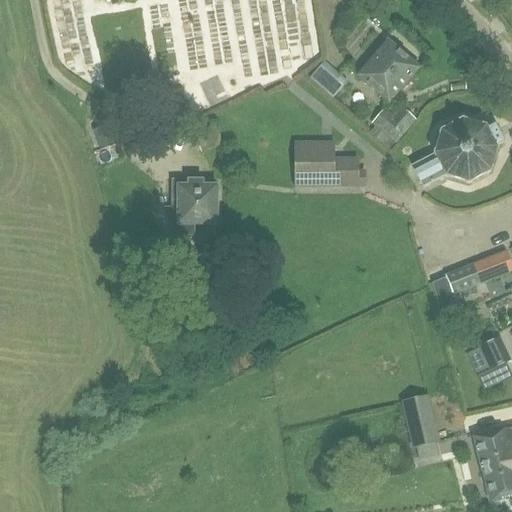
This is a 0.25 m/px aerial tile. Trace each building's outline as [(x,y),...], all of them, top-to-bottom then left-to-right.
[(307,30),(281,32),(282,55),(308,53),(307,30)] [(386,41),(356,76),(388,103),(418,68),(386,41)] [(326,94),(338,82),(317,61),(305,73),(326,94)] [(202,95),(218,89),(210,71),(195,77),(202,95)] [(391,114),(384,108),(371,123),(379,129),(374,135),(391,149),(416,119),(398,105),(391,114)] [(489,172),(495,148),(494,146),(502,142),(493,125),(485,129),(484,127),(461,121),(439,132),(432,156),(412,167),(422,187),(443,176),(467,183),(489,172)] [(99,149),(115,143),(109,125),(92,131),(99,149)] [(293,189),(365,188),(365,170),(358,171),(358,159),(333,159),(333,142),(293,142),(293,189)] [(201,182),(171,182),(171,224),(172,224),(172,236),(192,236),(192,224),(213,224),(213,189),(201,188),(201,182)] [(511,267),(506,251),(444,276),(452,296),(511,271),(511,267)] [(466,355),(476,378),(509,362),(499,340),(466,355)] [(436,384),(443,407),(453,404),(447,381),(436,384)] [(414,453),(437,447),(425,398),(402,404),(414,453)] [(511,429),(473,438),(490,502),(511,497),(511,429)]
